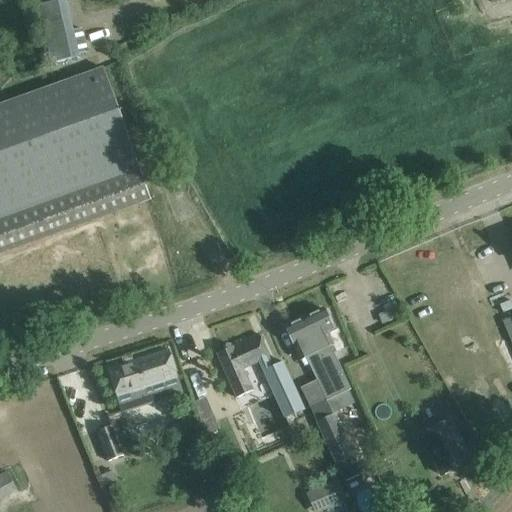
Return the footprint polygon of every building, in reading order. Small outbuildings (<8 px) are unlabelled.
[(81,27),(70,30),(62,0),(54,0),(36,4),(49,63),(87,54),(81,27)] [(103,69),(11,102),(0,105),(0,253),(151,199),(103,69)] [(337,352),(327,331),(333,329),(323,309),(286,328),(302,360),(307,358),(328,401),(338,396),(345,409),(356,403),(350,390),(352,389),(335,353),(337,352)] [(241,409),(274,394),(285,419),(304,410),(282,362),(270,367),(267,360),(270,359),(259,335),(216,354),(241,409)] [(177,379),(178,379),(169,351),(108,370),(117,399),(118,399),(123,414),(157,403),(152,388),(163,384),(168,399),(182,395),(177,379)] [(361,475),(335,416),(318,423),(344,482),(361,475)] [(421,436),(441,476),(477,458),(471,446),(464,449),(450,422),(421,436)] [(123,456),(111,426),(96,432),(108,462),(123,456)] [(211,448),(208,440),(203,442),(206,450),(211,448)] [(100,476),(104,485),(115,481),(111,471),(100,476)] [(7,472),(0,475),(0,497),(16,489),(7,472)] [(337,479),(314,489),(323,511),(346,500),(337,479)]
